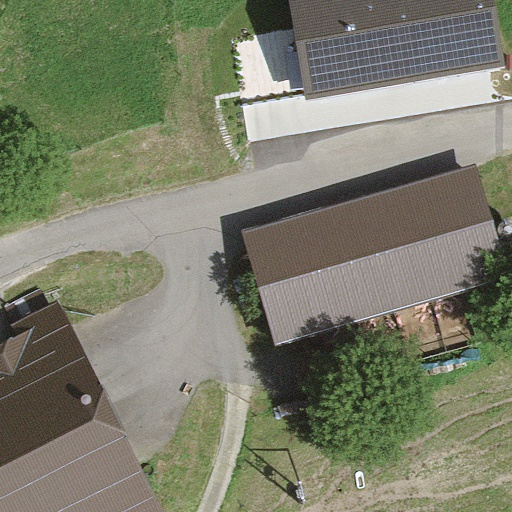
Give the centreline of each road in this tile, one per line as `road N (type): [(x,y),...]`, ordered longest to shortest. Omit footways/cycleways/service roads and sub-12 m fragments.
road 1 (unclassified): [(511,134),(157,209),(0,261)]
road 2 (track): [(206,511),(236,413),(219,196)]
